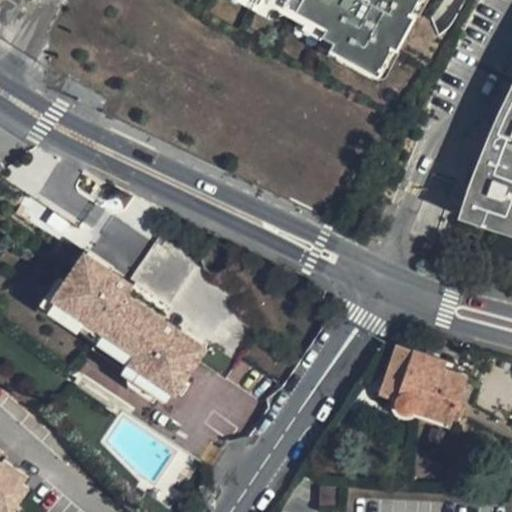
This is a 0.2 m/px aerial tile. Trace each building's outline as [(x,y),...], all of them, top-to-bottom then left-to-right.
[(436,0),(228,0),(388,86),(436,0)] [(511,71),(496,103),(480,141),(465,182),(454,217),(507,235),(511,213),(511,71)] [(0,183),(6,191),(26,177),(15,161),(9,160),(0,166),(0,183)] [(199,407),(207,396),(201,392),(219,367),(224,359),(217,353),(181,329),(185,324),(186,325),(191,317),(155,292),(152,295),(147,292),(106,263),(85,292),(79,288),(65,308),(118,345),(109,359),(142,382),(145,395),(162,407),(174,404),(177,402),(182,394),(193,403),(199,407)] [(375,395),(392,401),(391,404),(392,407),(393,411),(395,414),(400,416),(407,415),(410,412),(413,408),(447,421),(464,370),(409,351),(392,345),(375,395)] [(11,468),(0,460),(0,511),(4,511),(23,486),(18,483),(6,475),(11,468)] [(6,475),(18,483),(23,476),(11,468),(6,475)] [(317,484),(317,505),(335,506),(336,484),(317,484)]
